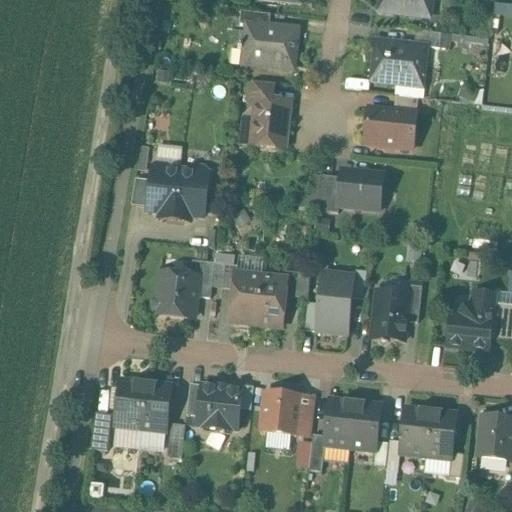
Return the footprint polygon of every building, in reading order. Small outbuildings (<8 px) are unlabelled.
[(380,0),(379,14),(408,17),(409,13),(430,16),(431,0),(380,0)] [(270,16),(241,13),(239,26),(247,27),(247,25),(269,28),(270,16)] [(269,28),(247,25),(247,27),(245,47),(237,46),(237,51),(248,52),(246,66),(293,72),(297,31),(269,28)] [(441,35),(416,33),(414,47),(426,49),(439,51),(441,35)] [(414,47),(376,43),(372,83),(400,86),(400,82),(422,85),(426,49),(414,47)] [(273,88),(249,85),(247,102),(256,103),(256,102),(271,103),(273,88)] [(419,94),(396,91),(394,109),(417,112),(419,94)] [(271,103),(256,102),(256,103),(251,148),(284,151),(289,105),(271,103)] [(416,116),(368,111),(365,146),(384,148),(387,152),(394,153),(397,150),(412,152),(416,116)] [(169,171),(164,165),(159,164),(152,169),(151,183),(147,209),(147,213),(161,215),(160,220),(175,222),(180,172),(169,171)] [(192,173),(180,172),(175,222),(189,224),(190,218),(203,220),(207,191),(208,176),(203,169),(197,169),(192,173)] [(383,177),(348,173),(341,178),(341,180),(338,209),(339,210),(379,214),(383,177)] [(341,180),(321,177),(317,213),(338,216),(339,210),(338,209),(341,180)] [(151,183),(136,181),(131,207),(147,209),(151,183)] [(222,192),(207,191),(204,216),(219,218),(222,192)] [(214,265),(192,262),(190,279),(198,280),(196,299),(210,300),(212,289),(214,265)] [(238,268),(214,265),(212,289),(234,292),(236,276),(237,276),(238,268)] [(367,273),(355,272),(354,278),(352,300),(364,301),(367,273)] [(310,276),(286,273),(285,281),(286,281),(285,297),(307,300),(310,276)] [(354,278),(322,274),(319,306),(315,334),(348,337),(352,300),(354,278)] [(190,279),(160,276),(158,299),(153,304),(152,310),(156,316),(194,320),(196,299),(198,280),(190,279)] [(237,276),(236,276),(234,292),(230,324),(256,327),(261,279),(237,276)] [(285,281),(261,279),(256,327),(281,330),(285,297),(286,281),(285,281)] [(422,289),(409,288),(408,298),(409,298),(406,324),(418,325),(422,289)] [(408,298),(377,294),(372,340),(378,341),(378,343),(388,344),(389,342),(404,344),(406,324),(409,298),(408,298)] [(472,308),(461,318),(451,317),(448,349),(488,353),(489,341),(493,305),(494,298),(474,296),(472,308)] [(319,306),(307,305),(304,332),(315,334),(319,306)] [(511,307),(493,305),(489,341),(511,343),(511,307)] [(146,385),(120,382),(115,429),(140,432),(146,385)] [(171,388),(146,385),(140,432),(166,435),(171,388)] [(202,387),(190,386),(186,418),(198,419),(202,387)] [(241,392),(202,387),(198,419),(197,429),(237,433),(241,392)] [(301,398),(265,394),(261,434),(297,438),(297,437),(300,410),(301,398)] [(355,404),(329,402),(325,439),(324,448),(350,451),(355,404)] [(381,407),(355,404),(350,451),(375,454),(381,407)] [(312,412),(300,410),(297,437),(309,439),(312,412)] [(431,413),(405,410),(400,457),(425,460),(431,413)] [(456,416),(431,413),(425,460),(451,463),(456,416)] [(112,417),(95,415),(90,451),(107,453),(112,417)] [(511,422),(482,419),(477,459),(510,463),(511,463),(511,454),(511,422)] [(185,428),(171,426),(167,460),(181,462),(185,428)] [(325,439),(313,437),(309,473),(321,474),(324,448),(325,439)]
